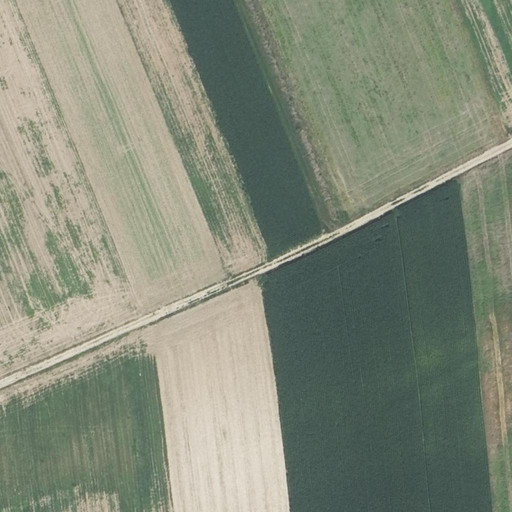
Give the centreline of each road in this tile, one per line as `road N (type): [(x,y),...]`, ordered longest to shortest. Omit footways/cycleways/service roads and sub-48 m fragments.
road 1 (track): [(511,145),(333,238),(0,386)]
road 2 (track): [(234,0),(333,238)]
